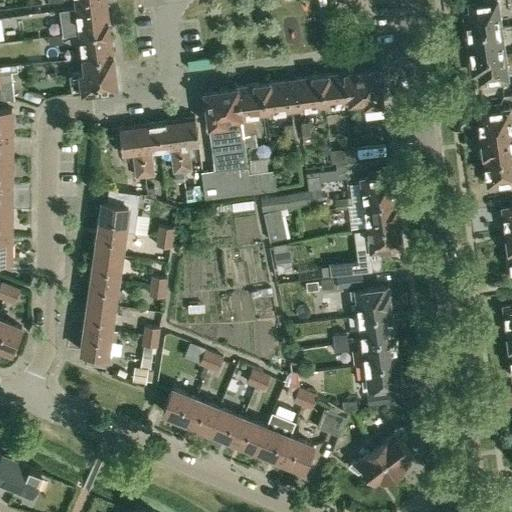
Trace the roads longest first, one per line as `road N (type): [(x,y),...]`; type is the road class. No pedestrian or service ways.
road 1 (residential): [(472,511),(413,53)]
road 2 (residential): [(27,399),(45,342),(48,127),(62,109),(91,105)]
road 3 (residential): [(306,511),(27,399)]
road 4 (residential): [(167,0),(171,80),(154,97),(91,105)]
